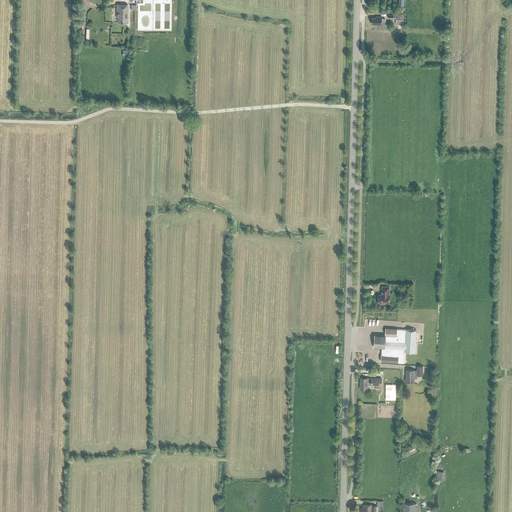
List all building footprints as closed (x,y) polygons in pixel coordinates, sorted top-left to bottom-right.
[(118,22),(128,22),(128,5),(117,5),(116,16),(118,16),(118,22)] [(388,15),(388,19),(393,19),(393,18),(396,18),(396,19),(396,25),(403,25),(403,15),(388,15)] [(378,302),(378,303),(389,304),(389,295),(389,287),(382,287),(382,295),(378,295),(378,298),(377,298),(377,302),(378,302)] [(374,348),(382,348),(382,356),(381,356),(381,362),(404,363),(404,352),(414,353),(416,331),(406,330),(397,329),(386,329),(385,336),(375,335),(374,348)] [(414,371),(414,370),(407,370),(406,376),(406,382),(414,382),(414,378),(417,378),(417,375),(422,376),(423,367),(417,366),(417,371),(414,371)] [(360,378),(360,390),(367,390),(368,382),(371,382),(371,385),(381,386),(381,379),(371,378),(371,379),(368,378),(360,378)] [(385,403),(395,403),(395,388),(385,388),(385,403)] [(403,503),(402,511),(416,511),(416,504),(403,503)]
